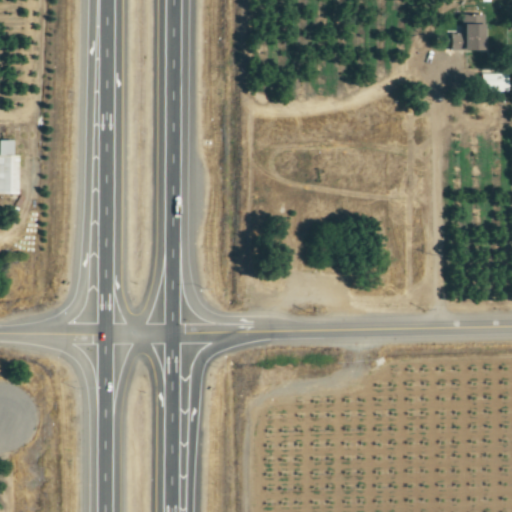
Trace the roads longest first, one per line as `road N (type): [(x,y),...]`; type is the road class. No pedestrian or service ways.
road 1 (tertiary): [(103,334),(511,326)]
road 2 (motorway): [(89,0),(79,293),(62,318),(26,333)]
road 3 (residential): [(438,77),(441,328)]
road 4 (trunk): [(169,334),(171,92)]
road 5 (trunk): [(104,120),(103,334)]
road 6 (trunk): [(186,511),(194,367),(211,346),(246,332)]
road 7 (trunk): [(168,511),(169,334)]
road 8 (trunk): [(103,334),(103,511)]
road 9 (trunk): [(26,333),(66,348),(85,367),(103,448)]
road 10 (trunk): [(246,332),(196,309),(170,230)]
road 11 (motorway): [(104,0),(104,120)]
